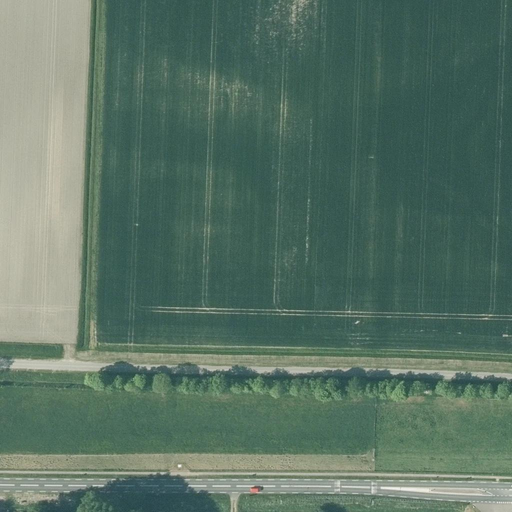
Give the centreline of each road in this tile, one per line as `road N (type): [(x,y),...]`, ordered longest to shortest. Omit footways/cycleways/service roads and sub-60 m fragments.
road 1 (unclassified): [(511,380),(0,364)]
road 2 (primary): [(511,492),(0,484)]
